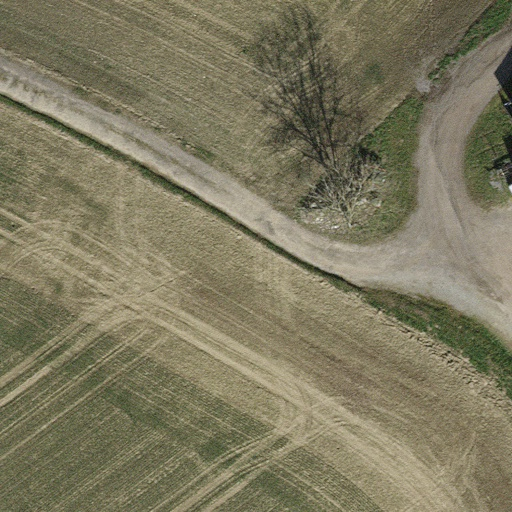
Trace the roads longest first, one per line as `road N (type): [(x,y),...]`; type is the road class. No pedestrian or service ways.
road 1 (track): [(462,257),(397,266),(315,260),(105,117),(0,76)]
road 2 (track): [(511,286),(462,257),(432,163),(463,85),(511,57)]
